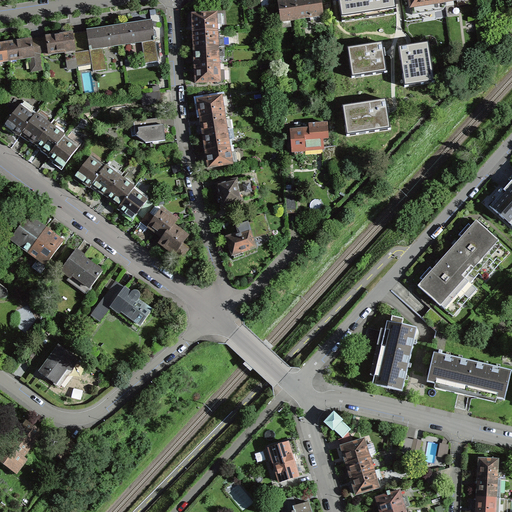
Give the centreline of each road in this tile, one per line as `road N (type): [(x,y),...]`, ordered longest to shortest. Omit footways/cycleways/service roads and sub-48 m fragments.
road 1 (residential): [(294,386),(511,142)]
road 2 (residential): [(214,312),(221,280),(187,151),(172,0)]
road 3 (residential): [(0,157),(214,312)]
road 4 (residential): [(0,377),(56,415),(93,414),(214,312)]
road 5 (residential): [(312,400),(457,427)]
